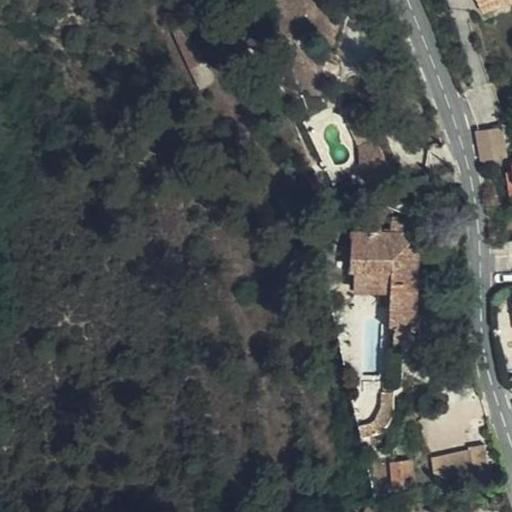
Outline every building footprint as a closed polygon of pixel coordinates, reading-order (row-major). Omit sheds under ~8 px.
[(493,0),(466,0),(470,9),(493,0)] [(190,68),(207,60),(187,15),(168,23),(190,68)] [(361,133),(352,112),(345,96),(328,104),(336,121),(345,141),(361,133)] [(483,126),(462,134),(465,142),(472,162),(490,156),(483,126)] [(511,239),(511,238),(511,161),(495,163),(497,176),(487,178),(493,205),(507,204),(509,214),(506,217),(511,239)] [(429,212),(446,207),(443,197),(427,201),(429,212)] [(394,280),(405,280),(407,240),(398,239),(399,229),(377,228),(376,239),(368,239),(368,234),(355,234),(355,238),(338,237),(336,273),(341,273),(340,295),(378,297),(377,330),(382,331),(382,348),(403,349),(405,291),(394,290),(394,280)] [(405,291),(405,280),(394,280),(394,290),(405,291)] [(511,293),(511,294),(511,305),(502,307),(505,343),(511,342),(511,293)] [(358,425),(342,427),(345,439),(363,434),(372,424),(381,409),(378,393),(368,396),(371,411),(358,425)] [(485,469),(481,445),(480,441),(462,446),(468,472),(485,469)] [(468,472),(462,446),(420,458),(426,484),(468,472)] [(385,504),(405,500),(398,464),(377,469),(385,504)]
